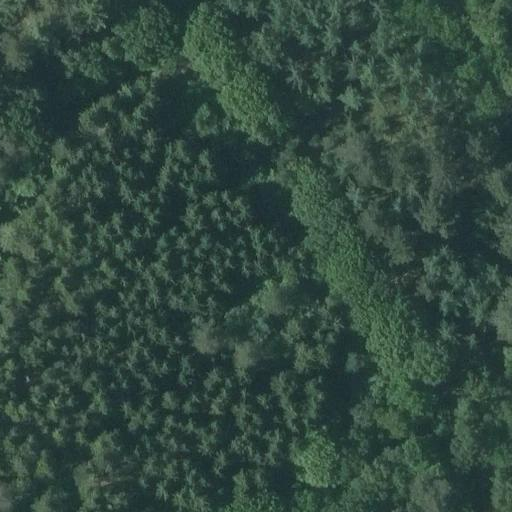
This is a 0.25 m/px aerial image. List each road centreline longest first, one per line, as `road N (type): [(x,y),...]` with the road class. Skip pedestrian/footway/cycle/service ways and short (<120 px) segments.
road 1 (track): [(435,398),(432,351),(197,0)]
road 2 (track): [(296,511),(435,398),(511,351)]
